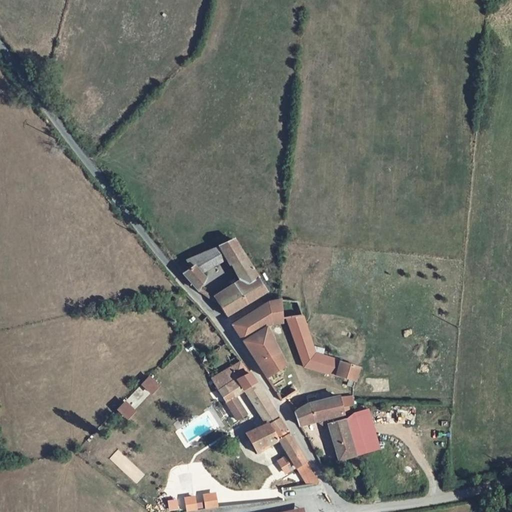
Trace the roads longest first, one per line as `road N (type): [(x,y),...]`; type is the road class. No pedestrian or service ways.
road 1 (unclassified): [(0,47),(208,308),(283,410),(343,511)]
road 2 (unclassified): [(359,511),(511,481)]
